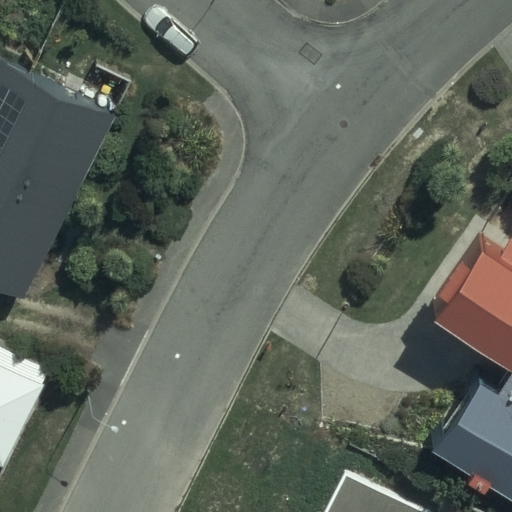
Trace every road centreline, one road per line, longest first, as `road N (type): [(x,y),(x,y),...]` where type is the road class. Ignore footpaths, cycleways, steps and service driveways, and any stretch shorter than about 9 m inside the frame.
road 1 (residential): [(117,511),(259,239),(344,122)]
road 2 (residential): [(205,0),(344,122)]
road 3 (residential): [(344,122),(469,0)]
